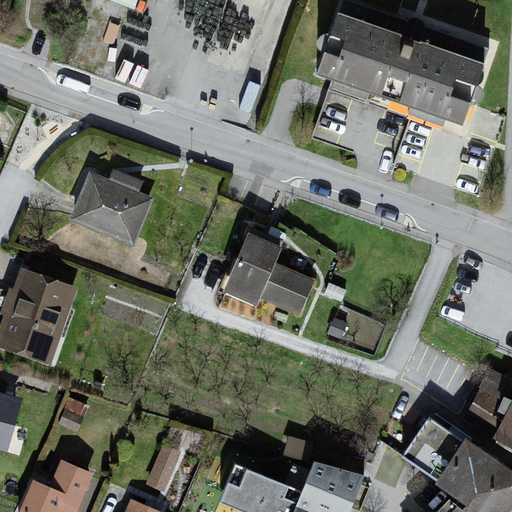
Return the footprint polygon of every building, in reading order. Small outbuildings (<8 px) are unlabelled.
[(340,0),(315,74),(463,126),(491,46),(359,0),(340,0)] [(151,200),(91,174),(73,219),(133,244),(151,200)] [(256,305),(259,298),(300,315),(315,280),(274,263),(281,248),(250,235),(225,291),(256,305)] [(21,270),(0,332),(0,346),(49,363),(75,288),(21,270)] [(21,400),(0,394),(0,448),(7,450),(21,400)] [(511,412),(498,438),(511,446),(511,412)] [(511,473),(430,417),(401,457),(471,507),(466,511),(509,511),(511,508),(511,473)] [(181,451),(162,444),(146,484),(164,492),(181,451)] [(51,489),(35,482),(22,511),(73,511),(91,474),(63,463),(51,489)] [(349,511),(363,476),(316,463),(303,493),(294,511),(349,511)] [(244,511),(294,511),(303,493),(236,465),(221,502),(244,511)] [(158,511),(131,500),(125,511),(158,511)] [(465,511),(450,501),(438,511),(465,511)]
